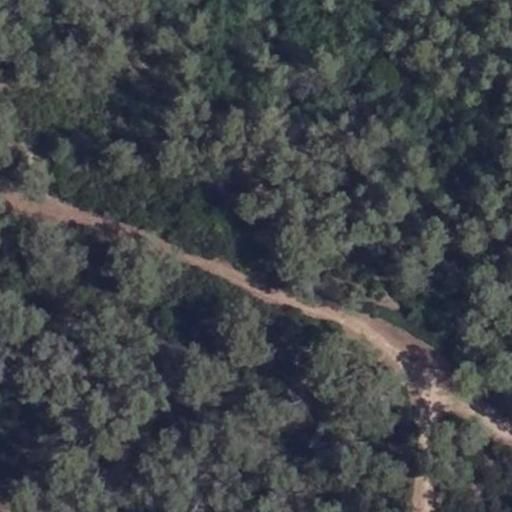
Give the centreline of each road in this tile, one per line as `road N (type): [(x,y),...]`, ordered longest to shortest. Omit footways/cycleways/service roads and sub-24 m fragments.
road 1 (track): [(0,186),(351,318),(403,354),(425,389),(511,426)]
road 2 (track): [(425,389),(420,511)]
